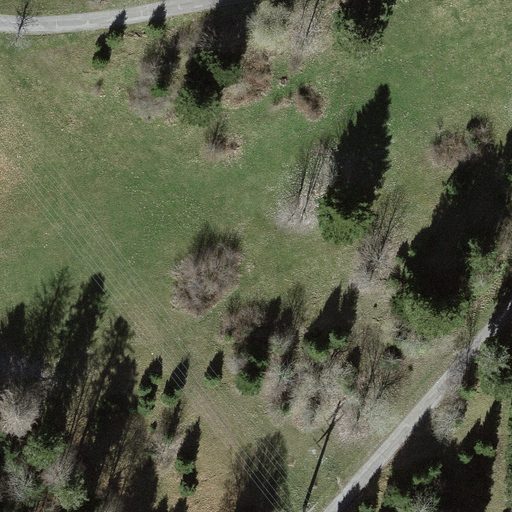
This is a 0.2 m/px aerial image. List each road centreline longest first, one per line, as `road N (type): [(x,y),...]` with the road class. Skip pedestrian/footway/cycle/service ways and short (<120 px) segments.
road 1 (unclassified): [(511,300),(330,511)]
road 2 (unclassified): [(0,23),(224,0)]
